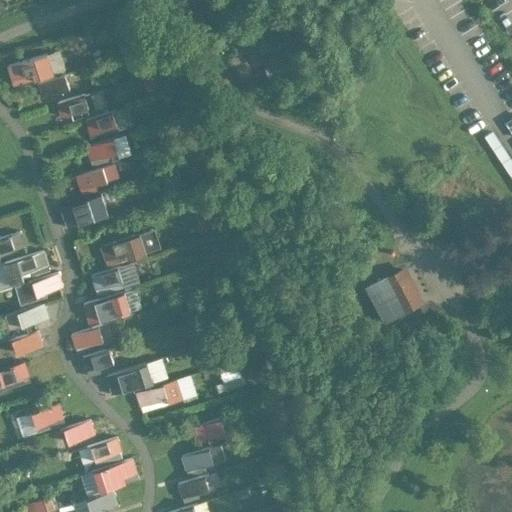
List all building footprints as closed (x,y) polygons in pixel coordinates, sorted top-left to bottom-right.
[(6,62),(12,82),(54,69),(48,48),(6,62)] [(42,95),(68,86),(64,73),(38,81),(42,95)] [(90,91),(56,102),(62,121),(96,110),(90,91)] [(113,110),(84,119),(89,138),(119,128),(113,110)] [(85,145),(90,158),(117,150),(112,136),(85,145)] [(116,162),(75,174),(81,194),(99,189),(97,182),(120,175),(116,162)] [(66,225),(107,212),(100,190),(59,203),(66,225)] [(198,211),(194,227),(209,230),(212,215),(198,211)] [(98,241),(105,261),(147,247),(140,227),(98,241)] [(0,261),(2,261),(0,253),(0,251),(23,244),(19,231),(0,236),(0,261)] [(48,269),(42,249),(4,261),(11,281),(48,269)] [(211,260),(220,257),(218,249),(217,249),(208,252),(211,260)] [(98,293),(112,289),(110,283),(121,279),(117,266),(90,274),(94,287),(96,287),(98,293)] [(387,276),(402,306),(418,298),(402,268),(387,276)] [(35,294),(61,285),(57,272),(50,274),(30,280),(35,294)] [(81,299),(89,322),(132,308),(125,285),(112,289),(98,293),(81,299)] [(47,315),(42,302),(5,313),(9,327),(47,315)] [(70,333),(75,347),(104,338),(106,342),(117,338),(111,320),(70,333)] [(15,351),(42,343),(37,330),(11,338),(15,351)] [(85,370),(87,369),(89,375),(107,369),(106,364),(117,360),(112,345),(81,355),(85,370)] [(0,378),(1,383),(28,374),(23,360),(0,367),(0,378)] [(109,387),(137,379),(132,365),(105,374),(109,387)] [(140,405),(167,396),(162,382),(135,391),(140,405)] [(63,422),(57,402),(31,411),(35,424),(39,423),(41,429),(63,422)] [(10,422),(23,416),(17,404),(5,410),(10,422)] [(198,445),(228,435),(222,416),(192,425),(198,445)] [(67,440),(93,432),(89,418),(65,426),(63,427),(67,440)] [(94,458),(120,449),(116,435),(96,441),(89,444),(94,458)] [(184,469),(188,467),(190,475),(206,470),(204,462),(226,456),(222,442),(180,455),(184,469)] [(88,493),(140,477),(134,457),(82,473),(88,493)] [(219,484),(215,471),(177,483),(181,496),(183,496),(184,501),(202,496),(200,490),(219,484)] [(111,490),(86,498),(90,511),(91,511),(92,511),(106,511),(105,508),(116,504),(111,490)] [(175,492),(162,497),(167,509),(180,503),(175,492)] [(24,502),(27,511),(36,511),(54,507),(50,493),(24,502)] [(210,511),(207,499),(165,511),(210,511)]
